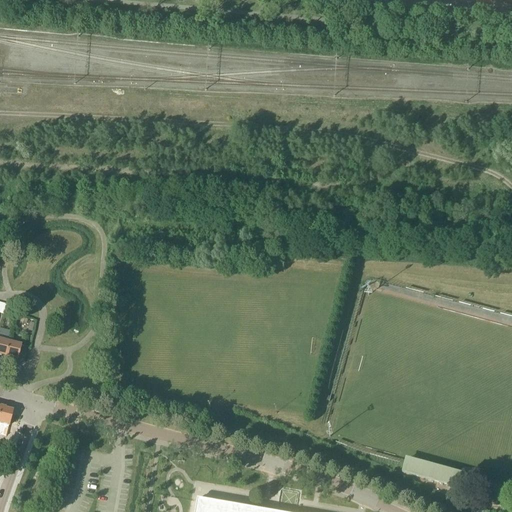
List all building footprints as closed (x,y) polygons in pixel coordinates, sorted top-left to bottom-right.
[(0,301),(0,311),(7,314),(10,304),(0,301)] [(0,355),(4,357),(8,342),(10,332),(0,329),(0,355)] [(4,358),(5,358),(9,359),(9,358),(17,360),(21,346),(8,342),(4,357),(4,358)] [(10,419),(12,412),(5,410),(5,408),(0,406),(0,423),(8,425),(10,419)] [(466,490),(471,473),(412,456),(407,473),(466,490)] [(244,511),(245,509),(197,500),(195,511),(244,511)]
